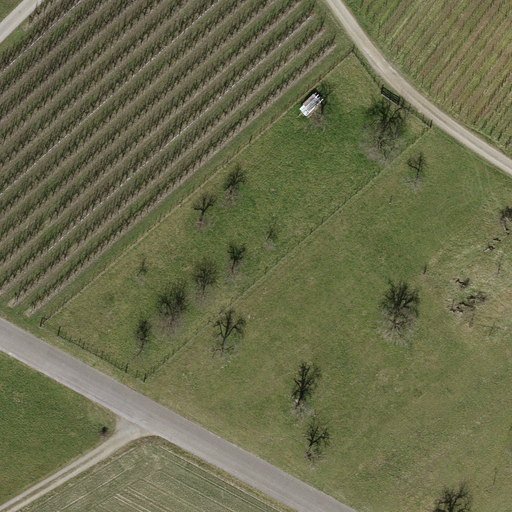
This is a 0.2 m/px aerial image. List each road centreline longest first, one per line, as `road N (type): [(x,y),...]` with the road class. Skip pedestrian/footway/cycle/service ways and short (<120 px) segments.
road 1 (residential): [(325,511),(0,334)]
road 2 (track): [(511,167),(453,130),(380,65),(332,0)]
road 3 (track): [(4,511),(155,419)]
